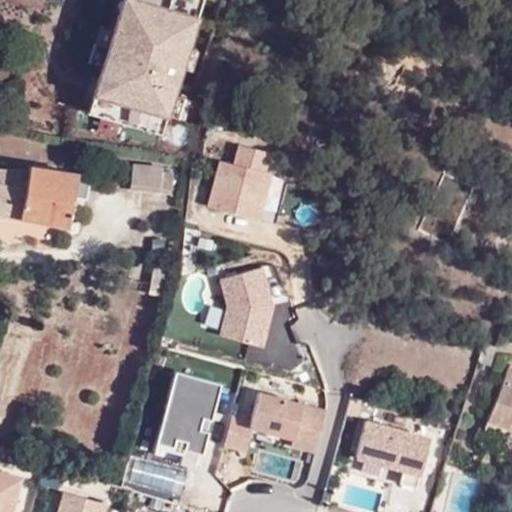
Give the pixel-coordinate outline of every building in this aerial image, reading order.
[(127,0),(120,26),(109,63),(93,117),(165,139),(170,118),(187,64),(193,44),(205,0),(127,0)] [(97,60),(109,63),(120,26),(107,22),(97,60)] [(193,44),(187,64),(199,68),(205,48),(193,44)] [(170,118),(165,139),(177,142),(183,122),(170,118)] [(231,162),(214,159),(205,208),(260,218),(273,150),(234,143),(231,162)] [(71,228),(84,173),(34,163),(31,174),(0,170),(0,230),(4,217),(71,228)] [(164,194),(169,173),(140,166),(135,187),(164,194)] [(264,265),(224,275),(227,305),(216,336),(263,346),(275,304),(264,265)] [(492,344),(487,363),(499,367),(505,348),(492,344)] [(223,379),(226,364),(197,359),(194,374),(223,379)] [(199,454),(220,381),(174,368),(153,441),(199,454)] [(511,369),(506,368),(489,423),(511,429),(511,369)] [(316,448),(327,406),(257,388),(250,417),(232,413),(224,445),(246,451),(251,431),(316,448)] [(353,463),(420,474),(428,430),(361,419),(353,463)] [(0,511),(11,511),(21,474),(0,468),(0,511)] [(53,511),(102,511),(105,501),(59,489),(53,511)]
